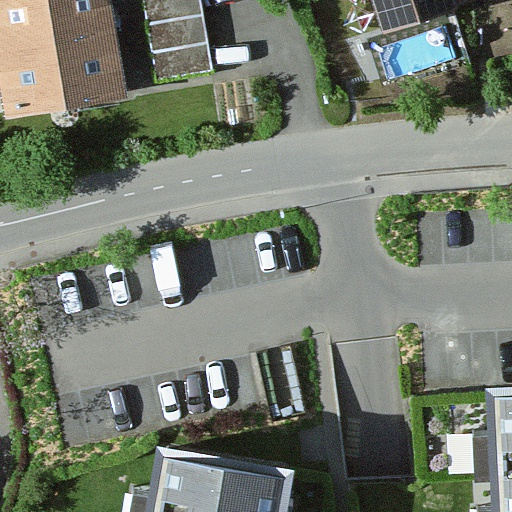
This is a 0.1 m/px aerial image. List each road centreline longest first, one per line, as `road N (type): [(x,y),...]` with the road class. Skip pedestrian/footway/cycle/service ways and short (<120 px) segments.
road 1 (residential): [(0,228),(332,149)]
road 2 (residential): [(342,294),(277,295),(46,354)]
road 3 (residential): [(332,149),(511,149)]
road 4 (residential): [(342,294),(511,289)]
road 5 (residential): [(332,149),(342,294)]
